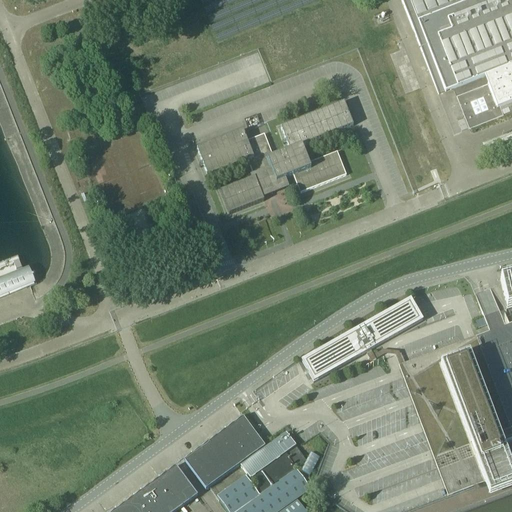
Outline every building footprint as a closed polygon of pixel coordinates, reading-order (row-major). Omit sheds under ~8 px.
[(511,0),(400,0),(437,95),(453,135),(469,129),(488,121),(504,115),(500,107),(511,102),(511,0)] [(308,164),(301,147),(353,127),(344,104),(281,129),(289,152),(273,158),(264,135),(247,142),(243,132),(196,150),(207,178),(247,162),(254,179),(220,192),(229,216),(264,202),(261,197),(267,194),(267,195),(268,195),(268,196),(269,196),(270,196),(271,196),(272,196),(272,195),(273,194),(273,193),(273,192),(284,187),(282,182),(293,177),(300,195),(346,176),(337,153),(308,164)] [(487,151),(511,142),(511,132),(483,141),(487,151)] [(0,298),(28,287),(35,304),(36,304),(19,260),(0,266),(0,298)] [(511,277),(500,280),(501,286),(506,310),(507,310),(511,308),(511,324),(508,326),(505,327),(504,327),(490,290),(486,291),(479,294),(475,295),(474,295),(489,333),(475,338),(398,367),(447,497),(473,488),(477,486),(484,484),(511,473),(511,277)] [(410,301),(301,362),(306,371),(311,380),(313,383),(422,322),(420,318),(415,310),(410,301)] [(205,491),(256,454),(265,448),(243,418),(184,461),(205,491)] [(311,454),(302,471),(311,476),(320,458),(311,454)] [(176,511),(181,509),(197,497),(176,467),(114,511),(176,511)]
